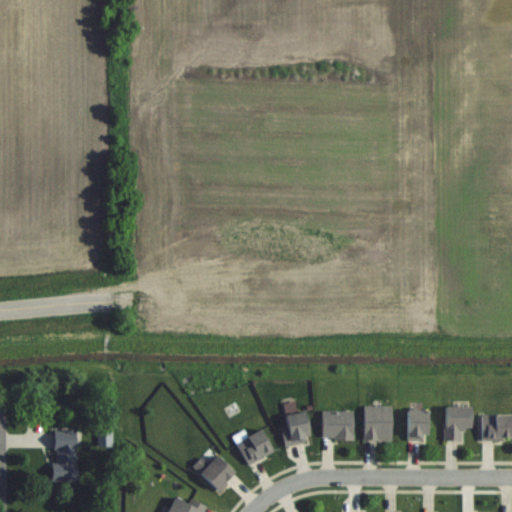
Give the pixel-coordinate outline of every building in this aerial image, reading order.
[(391,405),(361,405),(361,439),(391,439),(391,405)] [(470,428),(470,406),(441,406),(441,440),(459,440),(459,428),(470,428)] [(352,410),(319,410),(319,439),(352,439),(352,410)] [(426,410),(402,410),(402,439),(426,439),(426,410)] [(281,414),(283,445),(307,444),(306,413),(281,414)] [(479,439),(509,439),(509,414),(479,414),(479,439)] [(54,430),(55,482),(80,482),(79,429),(54,430)] [(271,454),(261,430),(235,441),(245,465),(271,454)] [(201,473),(220,491),(238,473),(219,454),(201,473)] [(205,511),(206,511),(175,496),(167,511),(205,511)]
